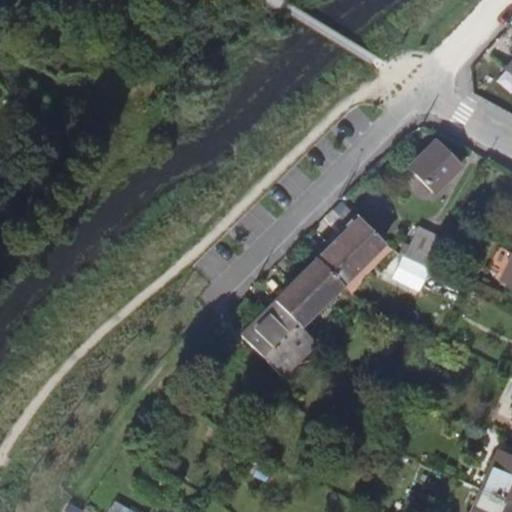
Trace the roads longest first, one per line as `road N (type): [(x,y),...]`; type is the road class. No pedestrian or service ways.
road 1 (residential): [(211,299),(423,90)]
road 2 (track): [(423,90),(507,0)]
